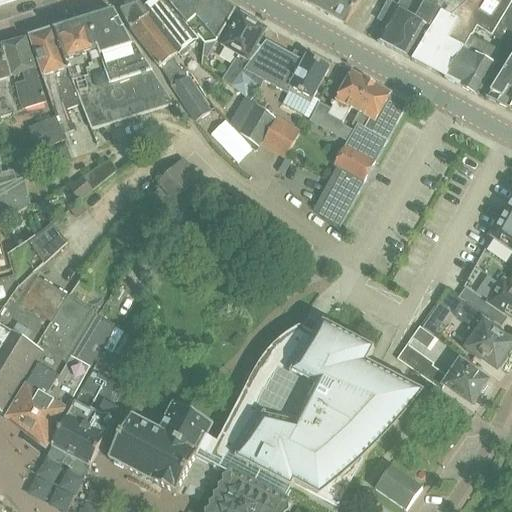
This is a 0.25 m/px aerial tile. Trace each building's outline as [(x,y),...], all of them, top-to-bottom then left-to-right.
[(200,39),(165,0),(158,0),(145,11),(171,44),(183,59),(192,52),(189,47),(200,39)] [(165,0),(200,39),(205,47),(216,44),(236,11),(218,0),(165,0)] [(301,0),(300,2),(345,26),(361,0),(301,0)] [(451,17),(470,0),(406,0),(421,8),(411,25),(401,19),(395,30),(387,26),(378,42),(412,61),(442,12),(451,17)] [(421,8),(406,0),(401,0),(397,7),(388,2),(378,21),(387,26),(395,30),(401,19),(411,25),(421,8)] [(442,12),(412,61),(445,79),(454,64),(456,65),(471,38),(469,37),(476,26),(494,37),(511,5),(511,0),(470,0),(451,17),(442,12)] [(171,44),(145,11),(140,4),(124,9),(122,13),(129,27),(165,73),(172,89),(197,123),(212,112),(182,68),(173,58),(172,59),(164,48),(171,44)] [(511,5),(494,37),(511,48),(511,5)] [(114,14),(55,32),(68,70),(67,70),(72,83),(75,82),(80,80),(84,74),(98,69),(105,90),(118,86),(115,81),(148,66),(149,66),(136,46),(133,47),(114,14)] [(231,88),(242,74),(260,51),(255,49),(265,31),(256,26),(256,22),(249,19),(245,20),(241,18),(224,48),(238,56),(236,61),(238,62),(232,70),(222,81),(231,88)] [(68,70),(55,32),(31,39),(44,78),(43,78),(56,118),(57,120),(69,116),(58,83),(53,81),(50,75),(67,70),(68,70)] [(498,55),(471,38),(456,65),(454,64),(445,79),(477,96),(493,67),(491,66),(498,55)] [(2,51),(22,113),(46,105),(26,40),(2,46),(3,51),(2,51)] [(260,51),(242,74),(242,75),(232,87),(246,99),(256,86),(251,82),(255,77),(288,95),(291,89),(313,101),(330,69),(307,57),(306,58),(303,57),(295,53),(293,57),(267,43),(260,51)] [(0,119),(22,113),(2,51),(0,51),(0,119)] [(511,58),(486,101),(511,113),(511,58)] [(80,80),(75,82),(91,131),(175,105),(148,66),(115,81),(118,86),(105,90),(98,69),(84,74),(80,80)] [(332,105),(333,106),(328,116),(343,124),(351,108),(359,113),(352,126),(356,128),(335,167),(340,170),(316,213),(312,211),(337,231),(405,109),(399,106),(402,102),(391,95),(352,73),(335,104),(333,103),(332,105)] [(245,125),(240,135),(260,150),(266,139),(276,120),(255,108),(245,125)] [(69,116),(57,120),(62,136),(63,136),(65,142),(65,144),(78,139),(75,131),(69,116)] [(57,120),(56,118),(29,128),(37,152),(48,148),(52,160),(68,154),(64,142),(65,142),(63,136),(62,136),(57,120)] [(277,120),(266,139),(275,145),(272,150),(286,158),(300,133),(277,120)] [(80,181),(70,190),(81,204),(92,195),(119,172),(113,162),(84,178),(80,181)] [(164,180),(159,185),(174,201),(179,196),(180,195),(198,178),(183,162),(165,180),(164,180)] [(0,186),(16,181),(13,172),(0,174),(0,186)] [(0,226),(32,208),(26,180),(0,188),(0,226)] [(227,193),(213,212),(222,219),(237,200),(227,193)] [(240,202),(231,214),(239,220),(248,209),(240,202)] [(511,202),(510,206),(505,215),(501,223),(496,230),(492,237),(488,246),(484,251),(479,261),(474,270),(469,279),(464,288),(471,293),(511,320),(511,202)] [(255,231),(265,218),(253,209),(243,222),(255,231)] [(0,316),(14,298),(20,290),(31,277),(32,276),(65,244),(50,225),(28,243),(8,258),(11,273),(12,275),(13,279),(0,282),(0,316)] [(0,277),(12,275),(11,273),(8,274),(0,241),(0,277)] [(0,413),(4,417),(23,385),(29,375),(41,353),(42,353),(36,349),(58,315),(67,298),(32,276),(31,277),(20,290),(14,298),(0,316),(0,413)] [(32,377),(7,419),(27,435),(38,416),(47,399),(69,363),(71,358),(97,316),(67,298),(58,315),(36,349),(42,353),(41,353),(29,375),(32,377)] [(506,357),(511,347),(511,342),(490,328),(493,323),(465,303),(456,316),(479,331),(465,351),(480,361),(482,359),(497,369),(499,366),(502,368),(508,358),(506,357)] [(38,416),(27,435),(47,450),(48,447),(53,438),(59,427),(94,361),(97,363),(116,327),(97,315),(97,316),(71,358),(69,363),(47,399),(38,416)] [(399,417),(416,396),(364,369),(367,364),(374,351),(323,324),(315,336),(299,328),(292,332),(285,337),(279,342),(273,347),(268,353),(263,359),(258,365),(255,372),(217,443),(206,437),(213,424),(175,404),(160,433),(131,418),(109,460),(177,495),(196,458),(228,474),(227,477),(222,478),(224,485),(218,487),(220,493),(213,495),(215,502),(209,504),(211,509),(204,511),(291,511),(290,508),(292,502),(286,499),(294,484),(306,490),(338,507),(362,460),(359,459),(381,438),(399,417)] [(464,359),(461,363),(461,362),(449,379),(433,367),(434,365),(406,345),(396,360),(441,391),(445,386),(472,405),(480,394),(484,393),(488,387),(487,384),(488,382),(476,373),(479,369),(465,359),(464,359)] [(49,457),(48,459),(49,460),(50,461),(58,466),(60,466),(61,466),(62,464),(70,469),(70,470),(70,472),(71,473),(80,477),(81,478),(83,477),(84,476),(88,468),(90,469),(98,454),(122,408),(129,394),(139,374),(127,368),(118,386),(92,372),(75,405),(51,448),(53,449),(49,457)] [(405,511),(406,511),(422,490),(392,468),(375,491),(405,511)]
